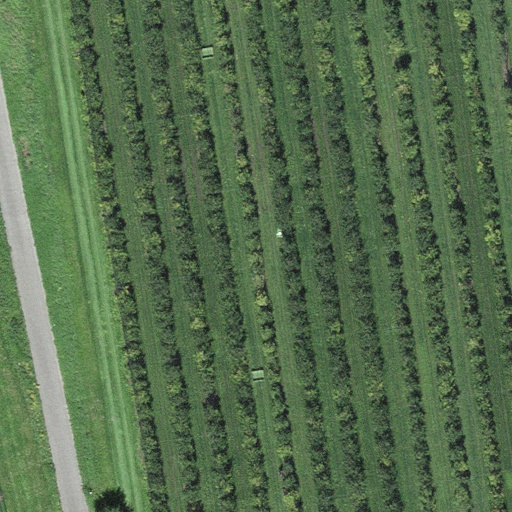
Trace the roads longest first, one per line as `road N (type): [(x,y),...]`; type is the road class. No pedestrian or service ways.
road 1 (track): [(64,0),(135,511)]
road 2 (track): [(83,511),(0,110)]
